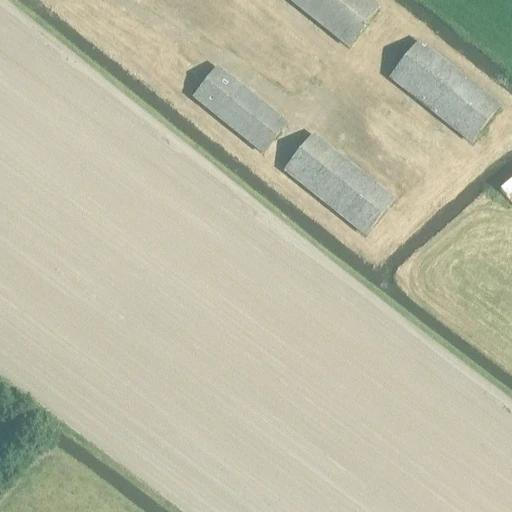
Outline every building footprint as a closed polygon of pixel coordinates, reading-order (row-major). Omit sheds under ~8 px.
[(212,5),(206,0),(179,0),(177,2),(194,21),(212,5)] [(289,0),(348,48),(379,11),(365,0),(289,0)] [(391,79),(471,143),(498,109),(418,45),(391,79)] [(194,99),(263,154),(286,126),(217,71),(194,99)] [(285,172),(365,236),(392,203),(313,138),(285,172)]
